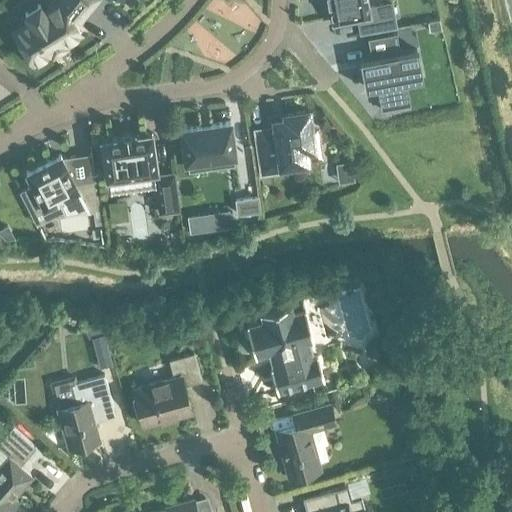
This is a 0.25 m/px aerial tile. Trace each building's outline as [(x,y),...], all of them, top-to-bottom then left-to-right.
[(33,22),(16,32),(33,60),(50,50),(53,55),(69,45),(67,41),(82,32),(77,25),(97,0),(60,0),(47,8),(42,0),(26,10),(33,22)] [(327,0),(328,5),(329,4),(333,23),(357,19),(360,34),(396,27),(392,2),(368,6),(366,0),(327,0)] [(440,18),(427,21),(429,31),(443,28),(440,18)] [(397,32),(368,38),(374,68),(362,70),(366,88),(422,76),(417,49),(400,52),(397,32)] [(308,110),(285,114),(285,118),(274,120),(276,132),(257,135),(262,173),(282,170),(282,165),(307,162),(305,149),(318,147),(316,129),(311,130),(308,110)] [(102,118),(102,133),(139,131),(139,117),(102,118)] [(182,128),(180,128),(180,130),(181,130),(185,161),(185,162),(187,162),(234,155),(234,156),(235,155),(235,154),(230,123),(231,123),(231,121),(229,121),(229,122),(211,124),(200,125),(200,126),(182,128)] [(121,138),(104,140),(104,145),(100,145),(102,164),(107,163),(108,180),(125,179),(125,183),(143,181),(142,173),(159,171),(153,134),(135,136),(135,133),(120,135),(121,138)] [(38,166),(28,172),(28,171),(26,172),(27,174),(33,185),(21,192),(30,210),(43,204),(43,205),(43,206),(45,206),(45,205),(60,198),(68,214),(94,210),(96,222),(100,222),(94,179),(74,182),(61,157),(61,156),(61,154),(59,156),(49,161),(48,160),(38,165),(38,166)] [(338,169),(319,170),(320,183),(338,181),(337,180),(352,179),(350,160),(337,161),(338,169)] [(179,208),(173,173),(155,175),(160,211),(179,208)] [(258,197),(236,200),(238,214),(260,211),(258,197)] [(198,216),(188,217),(190,233),(201,231),(198,216)] [(8,226),(0,230),(0,234),(5,239),(15,239),(8,226)] [(337,340),(370,336),(363,280),(329,285),(330,296),(308,299),(312,330),(323,329),(319,302),(332,300),(337,340)] [(293,316),(291,307),(261,316),(263,324),(248,328),(255,357),(273,352),(277,366),(271,369),(278,393),(312,384),(311,381),(322,378),(317,356),(311,357),(308,344),(313,342),(305,312),(293,316)] [(110,355),(102,325),(89,322),(86,333),(89,338),(92,337),(97,359),(110,355)] [(381,347),(333,361),(338,377),(387,365),(381,347)] [(191,413),(184,385),(202,380),(195,354),(170,360),(174,377),(133,388),(143,424),(175,416),(175,417),(191,413)] [(67,447),(99,438),(94,420),(116,414),(104,374),(71,383),(76,403),(57,408),(67,447)] [(288,477),(320,468),(310,430),(337,422),(332,403),(293,414),(297,425),(275,431),(288,477)] [(13,497),(31,477),(19,466),(36,447),(13,427),(0,441),(0,449),(8,456),(0,465),(0,511),(7,511),(17,501),(13,497)] [(351,500),(348,485),(302,498),(306,511),(365,511),(361,497),(351,500)] [(176,504),(177,506),(155,511),(199,511),(196,499),(176,504)]
